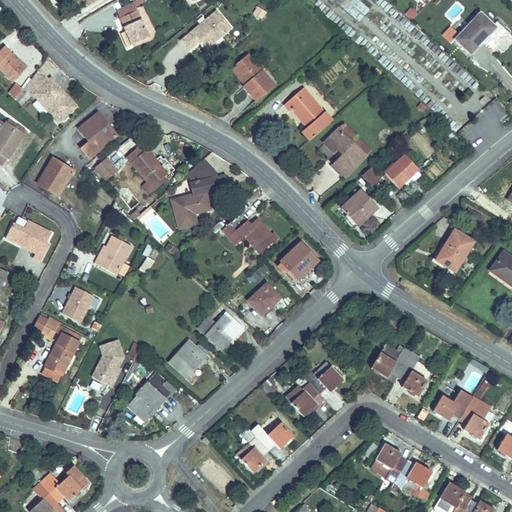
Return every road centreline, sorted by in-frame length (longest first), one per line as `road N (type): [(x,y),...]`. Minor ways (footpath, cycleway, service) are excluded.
road 1 (tertiary): [(16,0),(94,70),(257,160),(362,270)]
road 2 (residential): [(247,511),(366,405),(511,491)]
road 3 (residential): [(155,458),(362,270)]
road 4 (residential): [(0,376),(70,241),(58,210),(19,194)]
road 5 (residential): [(362,270),(511,137)]
road 6 (tertiary): [(362,270),(511,364)]
road 7 (residential): [(118,458),(0,415)]
